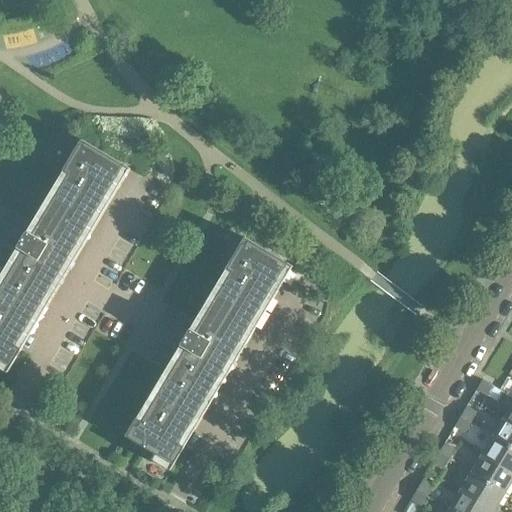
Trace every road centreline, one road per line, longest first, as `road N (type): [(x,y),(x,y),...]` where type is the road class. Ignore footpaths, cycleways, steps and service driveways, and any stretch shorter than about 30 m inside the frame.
road 1 (residential): [(0,423),(138,176)]
road 2 (residential): [(369,511),(511,272)]
road 3 (residential): [(167,511),(294,298)]
